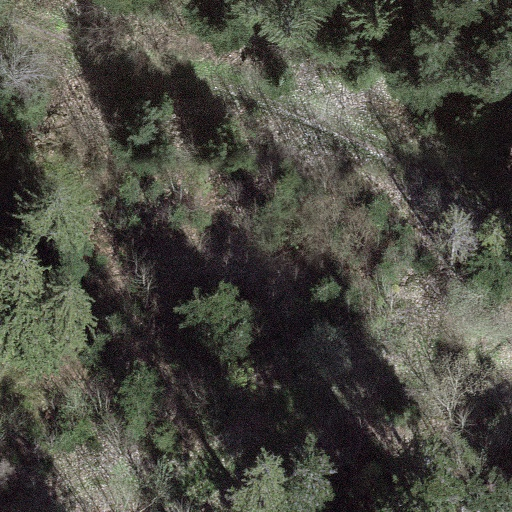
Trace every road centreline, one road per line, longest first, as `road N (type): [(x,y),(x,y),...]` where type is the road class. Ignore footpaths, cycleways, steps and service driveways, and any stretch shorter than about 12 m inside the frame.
road 1 (track): [(0,8),(77,41),(286,102),(511,202)]
road 2 (track): [(390,386),(511,382)]
